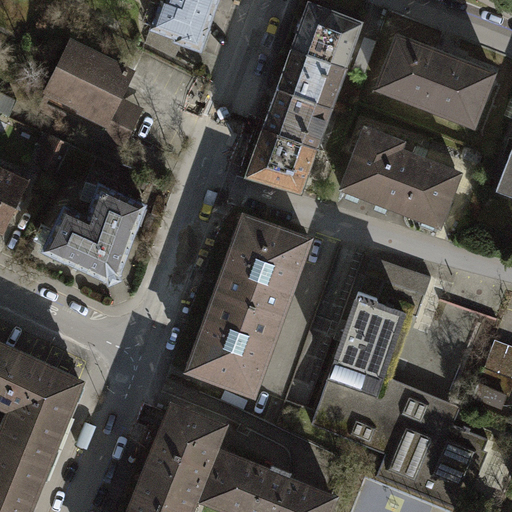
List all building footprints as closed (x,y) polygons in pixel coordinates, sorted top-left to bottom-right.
[(181,42),(201,49),(215,7),(193,0),(167,0),(167,2),(162,1),(147,43),(173,56),(181,42)] [(363,22),(311,4),(295,49),(346,67),(363,22)] [(42,38),(51,42),(61,22),(52,17),(42,38)] [(493,75),(400,39),(382,85),(475,121),(493,75)] [(130,72),(72,43),(40,108),(115,145),(132,112),(120,106),(112,121),(107,118),(130,72)] [(346,67),(295,49),(280,89),(331,108),(346,67)] [(331,108),(280,89),(266,129),(318,147),(331,108)] [(0,111),(9,116),(16,102),(0,94),(0,111)] [(363,124),(338,188),(441,228),(462,175),(399,151),(404,140),(363,124)] [(318,147),(266,129),(250,174),(302,190),(318,147)] [(53,136),(39,164),(56,173),(58,168),(68,149),(70,144),(53,136)] [(79,154),(68,149),(58,168),(69,174),(79,154)] [(511,155),(498,191),(511,196),(511,155)] [(0,164),(0,230),(7,233),(32,179),(0,164)] [(107,279),(118,274),(145,205),(101,185),(88,218),(67,207),(45,250),(107,279)] [(307,238),(245,216),(218,293),(280,314),(307,238)] [(385,279),(409,288),(415,271),(372,256),(366,273),(385,279)] [(387,454),(378,477),(460,511),(489,440),(470,432),(471,429),(464,426),(463,429),(453,425),(452,427),(443,423),(450,406),(381,379),(404,312),(419,317),(432,277),(415,271),(409,288),(385,279),(378,298),(359,291),(330,376),(312,423),(387,454)] [(280,314),(218,293),(192,368),(254,389),(280,314)] [(511,346),(494,339),(484,366),(511,376),(511,346)] [(82,382),(0,343),(0,402),(13,408),(0,440),(0,447),(48,467),(82,382)] [(474,394),(502,405),(511,378),(511,376),(484,366),(474,394)] [(138,494),(184,511),(187,511),(201,479),(212,484),(222,460),(211,456),(223,424),(174,405),(138,494)] [(0,511),(29,511),(48,467),(0,447),(0,511)] [(212,484),(208,495),(249,511),(325,511),(333,494),(225,451),(222,460),(212,484)] [(130,511),(184,511),(138,494),(130,511)]
